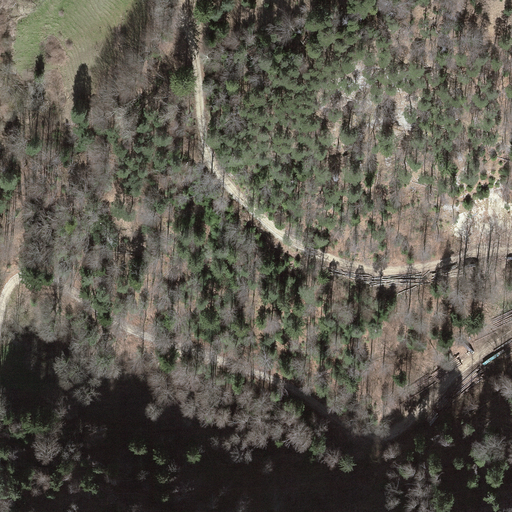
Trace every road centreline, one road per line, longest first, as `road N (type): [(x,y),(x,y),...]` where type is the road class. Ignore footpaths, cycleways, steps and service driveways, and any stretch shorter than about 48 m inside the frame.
road 1 (track): [(511,333),(393,429),(360,435),(298,391),(121,324),(71,293)]
road 2 (track): [(185,0),(205,149),(267,223),(329,260),(371,269),(511,250)]
